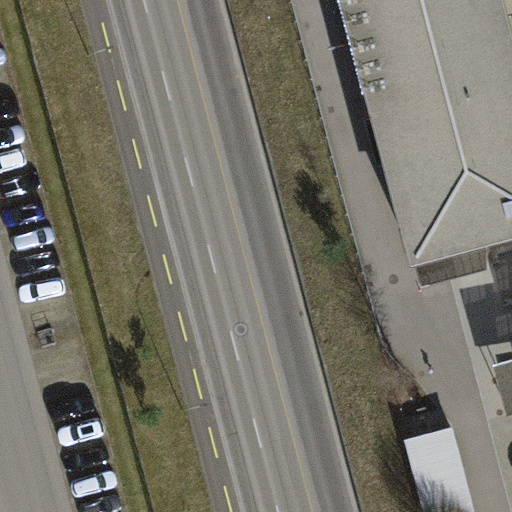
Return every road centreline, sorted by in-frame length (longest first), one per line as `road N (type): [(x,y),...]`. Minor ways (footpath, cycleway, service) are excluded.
road 1 (secondary): [(162,0),(295,511)]
road 2 (residential): [(0,370),(36,511)]
